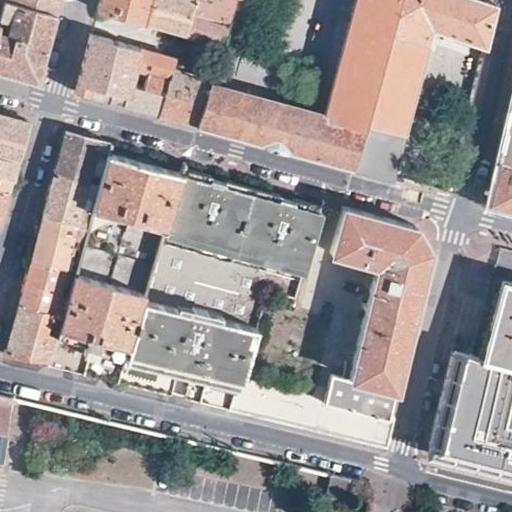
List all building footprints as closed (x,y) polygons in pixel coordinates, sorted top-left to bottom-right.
[(47,42),(55,11),(14,0),(3,0),(2,6),(0,13),(0,16),(9,20),(5,32),(0,30),(0,70),(6,72),(36,80),(47,42)] [(14,0),(55,11),(58,0),(14,0)] [(150,0),(100,0),(98,8),(145,21),(150,0)] [(150,0),(145,21),(186,32),(194,0),(150,0)] [(234,0),(194,0),(186,32),(223,42),(234,0)] [(399,0),(353,0),(325,109),(214,77),(197,121),(212,125),(246,134),(275,141),(355,163),(399,0)] [(245,0),(234,0),(223,42),(217,66),(228,70),(245,0)] [(495,1),(492,0),(399,0),(355,163),(375,169),(392,174),(396,157),(432,27),(485,41),(495,1)] [(176,55),(92,32),(85,57),(79,79),(128,93),(131,82),(135,67),(151,71),(171,77),(176,55)] [(217,66),(176,55),(171,77),(161,112),(175,116),(197,121),(214,77),(217,66)] [(161,112),(171,77),(151,71),(146,86),(131,82),(128,93),(79,79),(76,90),(131,104),(161,112)] [(511,103),(492,186),(489,201),(511,206),(511,103)] [(0,108),(0,169),(11,172),(19,143),(27,116),(0,108)] [(87,133),(66,127),(59,150),(53,169),(99,183),(111,139),(87,133)] [(69,285),(61,314),(48,358),(47,363),(77,370),(117,380),(187,160),(148,149),(111,139),(99,183),(86,225),(83,239),(78,253),(74,270),(69,285)] [(418,163),(396,157),(392,174),(404,177),(414,179),(418,163)] [(212,167),(187,160),(117,380),(228,406),(234,385),(237,385),(239,379),(241,379),(268,288),(295,297),(323,198),(287,188),(212,167)] [(0,214),(6,192),(11,172),(0,169),(0,214)] [(48,190),(42,212),(86,225),(99,183),(53,169),(48,190)] [(318,397),(241,379),(239,379),(237,385),(234,385),(228,406),(315,427),(386,444),(394,412),(387,411),(406,340),(411,319),(430,244),(417,224),(343,204),(330,251),(376,264),(345,375),(326,370),(318,397)] [(62,266),(67,250),(72,235),(83,239),(86,225),(42,212),(37,231),(30,257),(62,266)] [(78,253),(67,250),(62,266),(74,270),(78,253)] [(23,278),(17,302),(61,314),(69,285),(57,280),(62,266),(30,257),(23,278)] [(483,352),(453,344),(446,372),(474,378),(466,410),(503,419),(511,381),(511,279),(502,277),(483,352)] [(26,354),(48,358),(61,314),(17,302),(10,325),(2,351),(26,354)] [(446,372),(438,403),(466,410),(474,378),(446,372)] [(0,463),(4,464),(13,396),(0,393),(0,463)] [(511,421),(503,419),(466,410),(438,403),(433,426),(426,453),(466,463),(511,473),(511,421)] [(345,476),(326,472),(322,492),(340,497),(345,476)]
